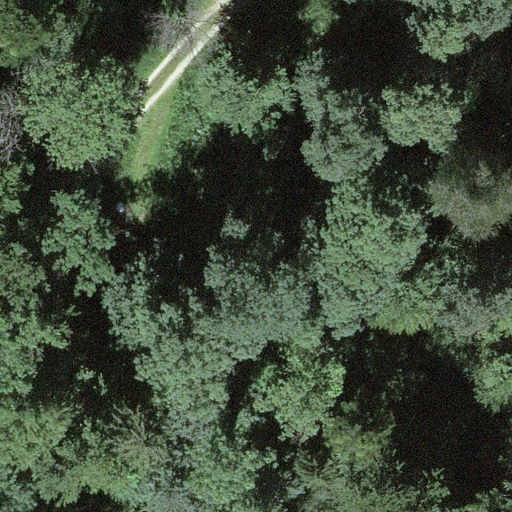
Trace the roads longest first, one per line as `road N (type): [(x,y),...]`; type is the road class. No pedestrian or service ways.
road 1 (track): [(0,215),(108,133),(228,0)]
road 2 (track): [(408,0),(511,76)]
